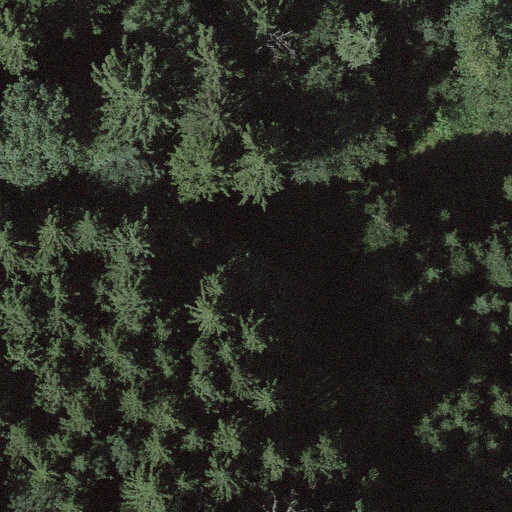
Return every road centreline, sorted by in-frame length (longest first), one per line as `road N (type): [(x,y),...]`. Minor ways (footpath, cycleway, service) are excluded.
road 1 (track): [(379,511),(285,281),(105,175),(0,177)]
road 2 (track): [(511,116),(328,203),(285,281)]
